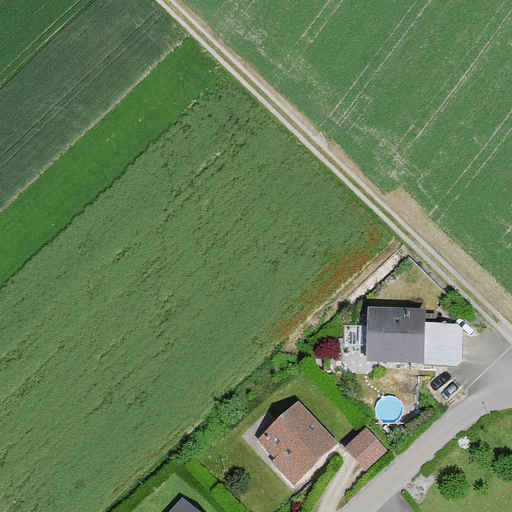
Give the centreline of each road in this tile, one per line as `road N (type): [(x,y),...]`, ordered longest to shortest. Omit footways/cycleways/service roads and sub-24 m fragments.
road 1 (track): [(511,341),(162,0)]
road 2 (residential): [(353,511),(465,413),(511,396)]
